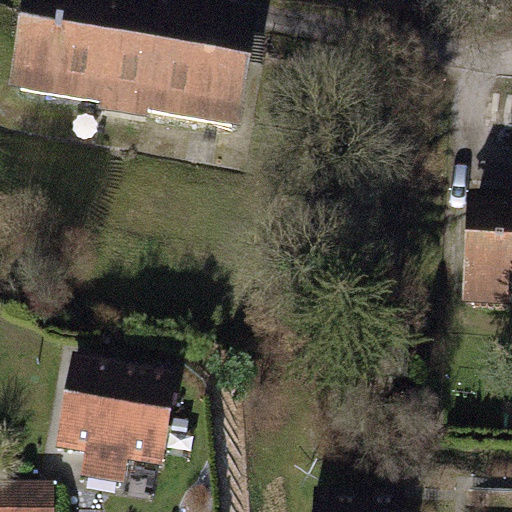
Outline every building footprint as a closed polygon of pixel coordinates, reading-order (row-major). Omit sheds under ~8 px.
[(153,0),(18,0),(3,94),(235,132),(254,16),(153,0)] [(511,202),(465,200),(458,339),(511,341),(511,202)] [(58,444),(90,449),(85,478),(121,484),(126,456),(158,461),(172,382),(72,364),(58,444)] [(48,511),(50,490),(0,488),(0,489),(0,511),(48,511)] [(393,511),(394,495),(308,492),(307,511),(393,511)]
